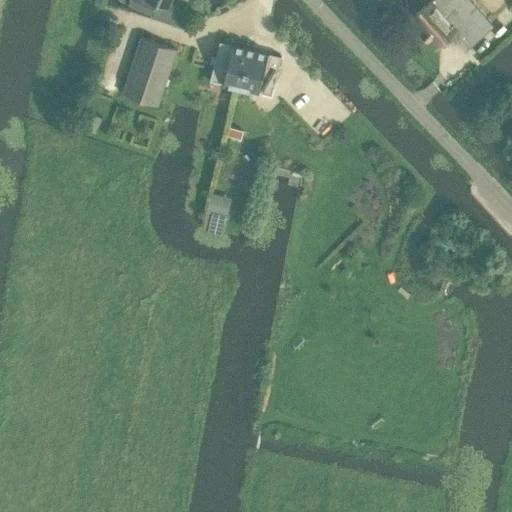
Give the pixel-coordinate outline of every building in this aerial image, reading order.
[(130,0),(129,3),(151,12),(156,0),(130,0)] [(493,24),(471,0),(429,0),(411,17),(436,45),(454,29),(469,46),(493,24)] [(157,104),(176,47),(141,35),(123,92),(157,104)] [(232,45),(231,44),(232,43),(220,40),(210,79),(222,82),(222,80),(223,81),(223,82),(237,86),(246,46),(233,43),(232,45)] [(269,54),(268,53),(268,52),(246,46),(237,86),(259,91),(259,89),(260,89),(260,91),(272,94),(281,55),(269,52),(269,54)] [(275,118),(278,105),(269,103),(266,117),(275,118)] [(96,132),(102,117),(87,111),(81,125),(96,132)] [(212,192),(207,211),(227,215),(231,196),(212,192)]
